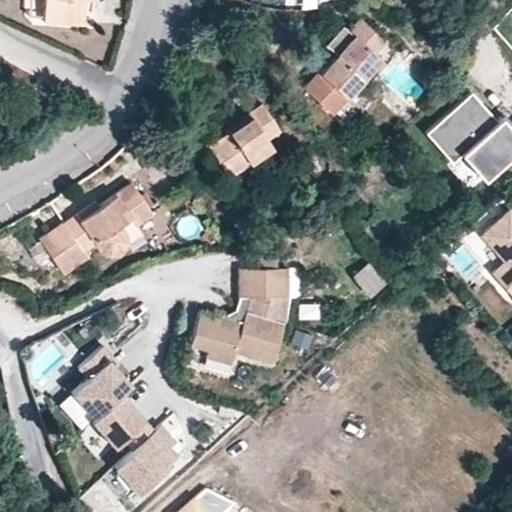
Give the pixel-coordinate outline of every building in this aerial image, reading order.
[(44,0),(43,22),(83,24),(84,0),(44,0)] [(329,117),(381,59),(376,55),(392,37),(363,12),(346,30),(355,38),(338,56),(303,95),(329,117)] [(355,38),(346,30),(342,26),(325,44),(338,56),(355,38)] [(496,125),(471,96),(426,136),(451,164),(462,155),(481,178),(509,154),(511,156),(511,127),(510,130),(501,120),(496,125)] [(209,151),(207,149),(190,161),(212,192),(271,149),(266,142),(280,132),(260,104),(238,120),(243,127),(209,151)] [(204,144),(207,149),(209,151),(243,127),(238,120),(204,144)] [(158,198),(183,182),(170,160),(144,177),(158,198)] [(116,235),(117,234),(112,223),(123,216),(129,225),(147,215),(124,184),(90,207),(87,204),(39,235),(61,269),(85,254),(81,246),(90,241),(95,247),(98,251),(104,252),(109,254),(115,246),(119,241),(116,235)] [(511,210),(506,205),(478,230),(501,256),(488,267),(511,294),(511,210)] [(112,223),(117,234),(129,225),(123,216),(112,223)] [(368,296),(386,282),(366,258),(348,273),(368,296)] [(240,320),(197,309),(189,342),(207,346),(205,352),(232,359),(235,346),(272,355),(286,294),(286,267),(237,268),(238,293),(247,293),(240,320)] [(68,389),(91,414),(119,390),(129,381),(107,356),(111,353),(101,342),(76,364),(85,374),(68,389)] [(152,428),(119,390),(91,414),(88,417),(111,444),(120,436),(130,448),(152,428)] [(172,438),(159,422),(152,428),(130,448),(111,464),(135,491),(177,454),(166,443),(172,438)] [(209,511),(220,511),(234,499),(208,486),(196,496),(209,511)] [(209,511),(196,496),(178,511),(209,511)]
